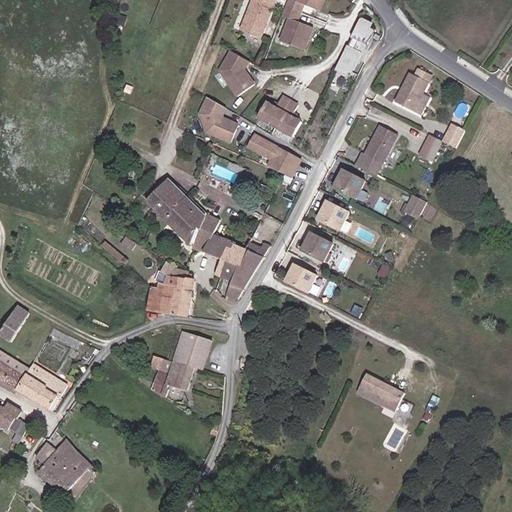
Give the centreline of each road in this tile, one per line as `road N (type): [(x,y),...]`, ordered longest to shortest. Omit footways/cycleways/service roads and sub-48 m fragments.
road 1 (unclassified): [(402,28),(236,322),(226,419),(189,511)]
road 2 (unknown): [(220,0),(163,160),(241,207)]
road 3 (unknown): [(258,282),(438,368)]
road 4 (unclassified): [(511,102),(402,28)]
